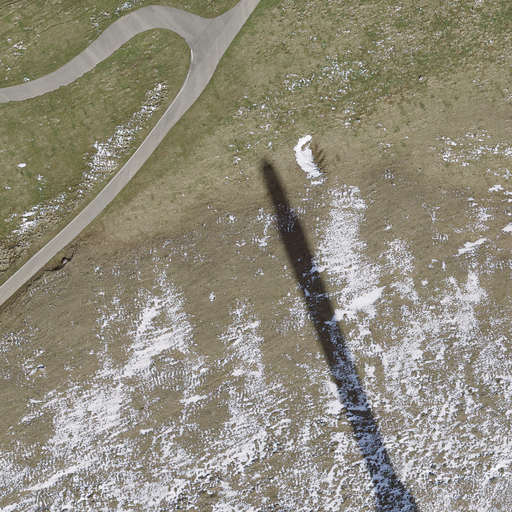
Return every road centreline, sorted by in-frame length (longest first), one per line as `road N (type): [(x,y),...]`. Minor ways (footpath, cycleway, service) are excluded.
road 1 (track): [(0,298),(173,117),(253,0)]
road 2 (track): [(0,100),(69,73),(113,36),(158,16),(222,44)]
